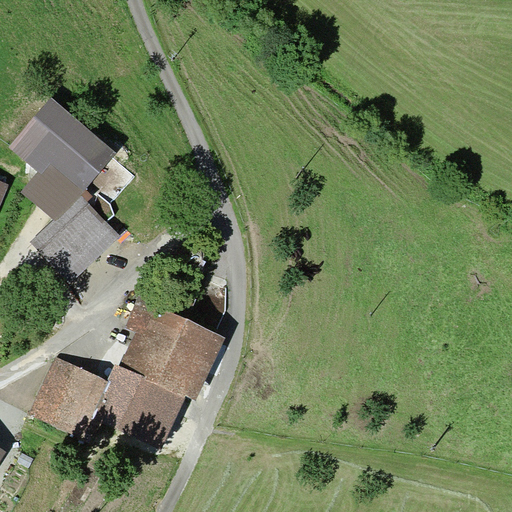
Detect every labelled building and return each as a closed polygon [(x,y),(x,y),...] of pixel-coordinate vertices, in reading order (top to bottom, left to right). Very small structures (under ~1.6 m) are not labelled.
[(116,151),(51,96),(17,135),(46,160),(83,190),(116,151)] [(83,190),(46,160),(21,191),(54,219),(82,194),(83,190)] [(0,180),(0,204),(8,184),(0,180)] [(54,219),(30,241),(68,283),(120,236),(82,194),(54,219)] [(187,318),(194,301),(146,279),(124,326),(135,331),(118,367),(123,369),(116,384),(117,384),(107,406),(172,436),(190,397),(196,399),(225,335),(187,318)] [(116,384),(55,355),(29,413),(90,441),(107,406),(117,384),(116,384)]
